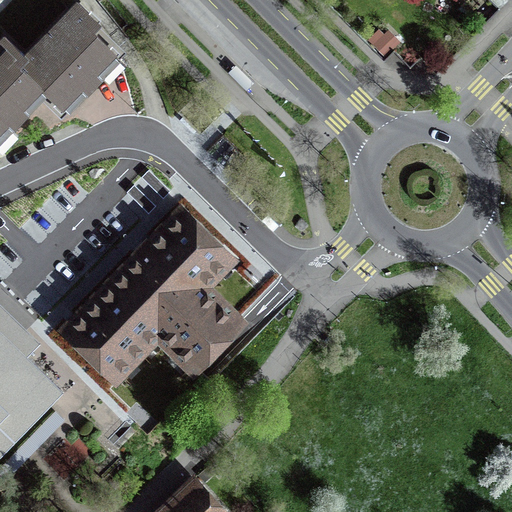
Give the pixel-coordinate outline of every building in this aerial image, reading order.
[(78,2),(25,56),(49,79),(35,93),(50,107),(55,102),(61,107),(115,52),(93,31),(100,23),(78,2)] [(0,40),(0,128),(7,121),(13,127),(27,112),(22,107),(35,93),(49,79),(25,56),(5,36),(0,40)] [(250,85),(233,68),(228,72),(246,90),(250,85)] [(116,373),(158,330),(193,365),(237,320),(201,285),(227,259),(181,214),(125,270),(120,265),(104,281),(110,287),(70,328),(116,373)] [(40,345),(0,305),(0,331),(28,358),(40,345)] [(0,456),(53,402),(63,392),(28,358),(0,331),(0,456)] [(0,484),(70,416),(53,402),(0,456),(0,484)] [(221,511),(195,484),(165,511),(221,511)]
